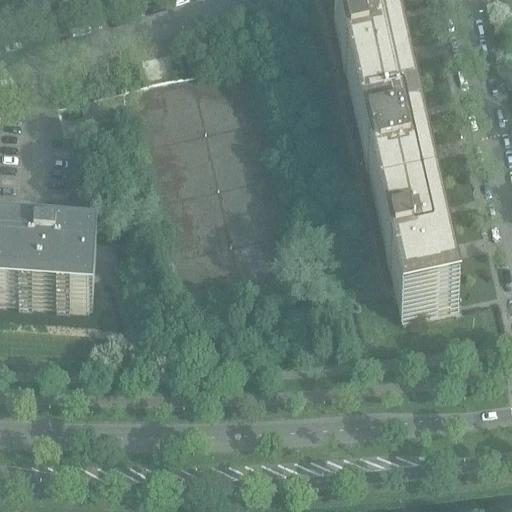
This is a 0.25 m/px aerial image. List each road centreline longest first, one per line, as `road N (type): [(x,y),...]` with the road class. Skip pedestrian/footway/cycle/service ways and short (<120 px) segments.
road 1 (tertiary): [(0,481),(315,486),(511,462)]
road 2 (tertiary): [(511,412),(223,438),(0,435)]
road 3 (residential): [(511,230),(460,0)]
road 4 (residential): [(0,75),(211,0)]
